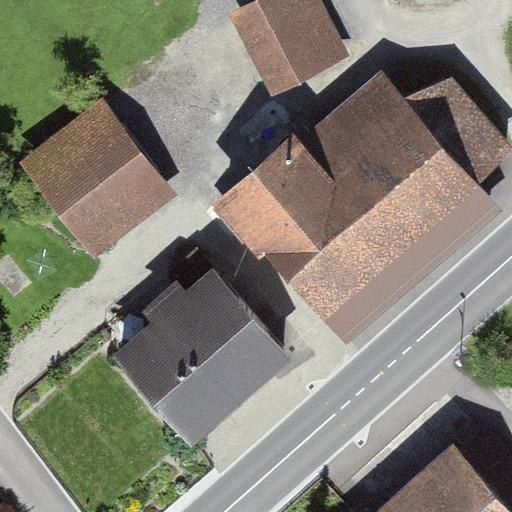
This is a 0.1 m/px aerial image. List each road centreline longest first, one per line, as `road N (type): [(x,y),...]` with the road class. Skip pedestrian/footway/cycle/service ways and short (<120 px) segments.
road 1 (unknown): [(0,377),(372,54),(420,38),(482,0)]
road 2 (tertiary): [(511,261),(229,511)]
